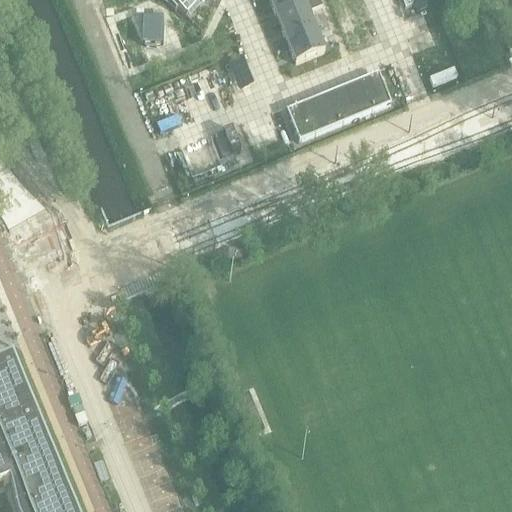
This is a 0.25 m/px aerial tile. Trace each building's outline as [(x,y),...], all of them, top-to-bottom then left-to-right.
[(201,0),(158,0),(175,15),(177,12),(185,20),(202,1),(201,0)] [(301,0),(267,0),(276,21),(305,9),(307,15),(321,9),(318,0),(304,6),(303,5),(301,0)] [(305,9),(276,21),(285,44),(314,32),(307,15),(305,9)] [(314,32),(285,44),(295,67),(324,55),(314,32)] [(390,108),(380,81),(369,86),(367,81),(285,114),(298,145),(390,108)] [(0,491),(8,488),(9,491),(15,511),(70,511),(10,367),(0,370),(0,491)]
